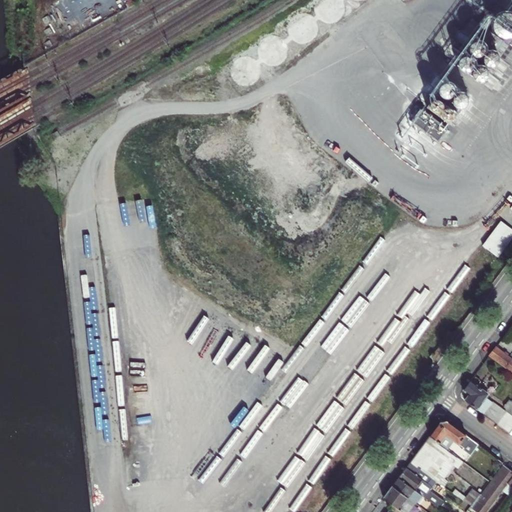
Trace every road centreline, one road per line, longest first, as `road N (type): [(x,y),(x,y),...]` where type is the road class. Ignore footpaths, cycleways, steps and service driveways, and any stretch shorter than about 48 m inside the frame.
road 1 (residential): [(433,397),(347,511)]
road 2 (residential): [(511,291),(433,397)]
